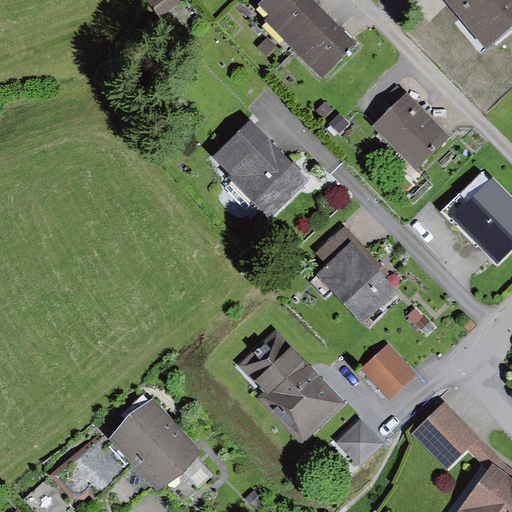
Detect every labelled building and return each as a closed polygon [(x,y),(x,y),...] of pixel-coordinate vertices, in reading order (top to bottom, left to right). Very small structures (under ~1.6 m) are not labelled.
[(176,0),(153,0),(147,4),(161,23),(182,8),(176,0)] [(290,47),(325,13),(312,0),(264,0),(259,5),(270,16),(265,21),(290,47)] [(511,25),(511,7),(506,0),(439,0),(481,51),(511,25)] [(356,44),(325,13),(290,47),(321,78),(356,44)] [(267,38),(258,47),(266,56),(276,47),(267,38)] [(404,93),(368,126),(409,170),(445,138),(404,93)] [(326,102),(317,112),(325,119),(334,109),(326,102)] [(339,114),(329,124),(340,135),(350,124),(339,114)] [(312,181),(251,119),(212,157),(233,179),(223,188),(244,209),(252,201),(272,220),(312,181)] [(511,197),(484,169),(440,212),(452,224),(455,221),(497,264),(511,250),(511,197)] [(327,266),(357,238),(345,225),(315,253),(327,266)] [(327,266),(315,276),(362,327),(399,292),(387,279),(391,275),(357,238),(327,266)] [(417,308),(408,316),(421,329),(430,321),(417,308)] [(277,330),(240,366),(265,391),(257,399),(303,446),(348,403),(277,330)] [(386,347),(359,369),(385,400),(412,377),(386,347)] [(130,417),(108,437),(105,434),(55,477),(73,496),(82,496),(90,489),(99,499),(127,474),(121,467),(127,461),(135,470),(181,429),(154,398),(150,402),(145,395),(125,412),(130,417)] [(476,438),(444,404),(411,435),(443,469),(466,448),(476,438)] [(360,420),(336,442),(358,466),(382,444),(360,420)] [(181,429),(135,470),(156,494),(165,486),(183,470),(203,453),(181,429)] [(511,470),(506,466),(476,438),(466,448),(489,470),(493,464),(511,477),(511,470)] [(511,511),(511,477),(493,464),(489,470),(458,511),(511,511)] [(183,470),(165,486),(182,503),(199,487),(183,470)] [(45,480),(24,500),(35,511),(68,511),(72,509),(45,480)] [(255,490),(246,499),(257,510),(266,501),(255,490)]
